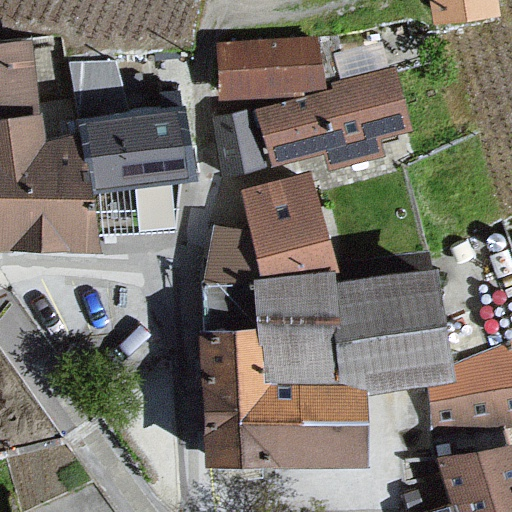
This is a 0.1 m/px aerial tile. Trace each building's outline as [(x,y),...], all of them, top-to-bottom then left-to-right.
[(496,0),(432,0),(437,26),(500,16),(496,0)] [(316,41),(222,46),(220,111),(327,89),(316,41)] [(31,42),(0,45),(0,121),(41,117),(31,42)] [(118,59),(71,61),(80,123),(130,116),(118,59)] [(409,130),(394,70),(330,86),(332,91),(254,110),(267,167),(323,153),(327,168),(380,155),(376,138),(409,130)] [(184,109),(130,116),(80,123),(82,140),(93,191),(99,234),(176,232),(180,186),(198,183),(184,109)] [(267,167),(254,110),(213,119),(225,177),(267,167)] [(99,234),(93,191),(82,140),(45,147),(41,117),(0,121),(0,251),(102,253),(99,234)] [(337,269),(311,175),(245,192),(253,232),(263,281),(337,269)] [(263,281),(253,232),(216,225),(204,285),(204,334),(260,331),(255,283),(263,281)] [(263,281),(255,283),(260,331),(267,384),(344,385),(340,338),(339,285),(337,269),(263,281)] [(455,379),(438,274),(339,285),(340,338),(344,385),(369,392),(441,387),(456,385),(455,379)] [(260,331),(204,334),(214,465),(368,466),(369,392),(344,385),(267,384),(260,331)] [(511,428),(511,372),(507,356),(455,379),(456,385),(441,387),(428,437),(511,428)] [(511,511),(511,448),(436,463),(452,511),(511,511)]
